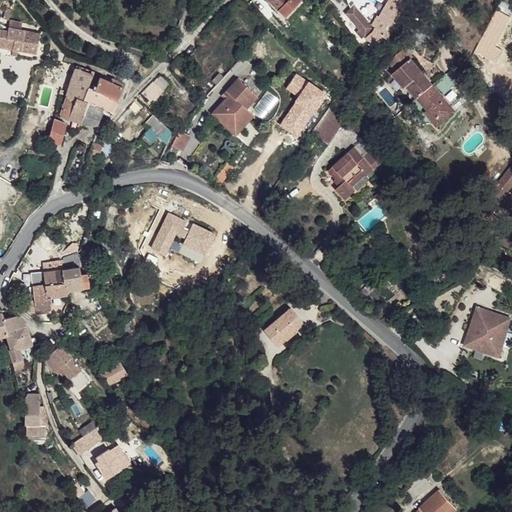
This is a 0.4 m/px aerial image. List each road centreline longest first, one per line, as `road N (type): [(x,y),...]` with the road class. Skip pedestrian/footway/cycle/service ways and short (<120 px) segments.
road 1 (tertiary): [(56,204),(143,175),(196,185),(412,361),(422,384),(417,410),(353,511)]
road 2 (unknown): [(0,284),(38,330),(41,384),(72,456),(105,498),(138,510)]
road 3 (unclassified): [(56,204),(62,159),(76,142),(119,111),(227,0)]
